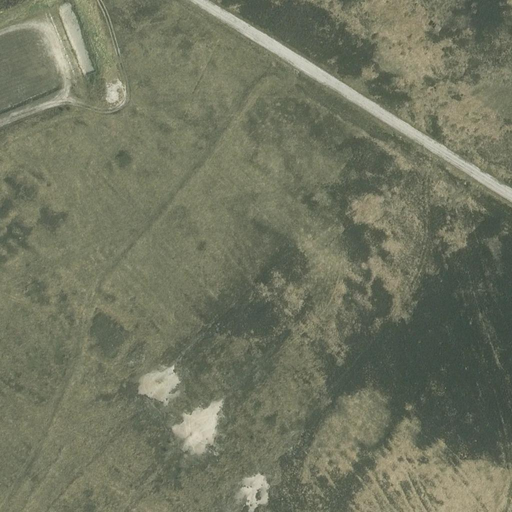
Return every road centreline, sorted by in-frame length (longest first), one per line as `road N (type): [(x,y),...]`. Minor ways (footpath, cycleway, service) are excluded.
road 1 (track): [(198,0),(511,201)]
road 2 (track): [(0,123),(57,102),(109,113),(122,106),(125,81),(98,0)]
